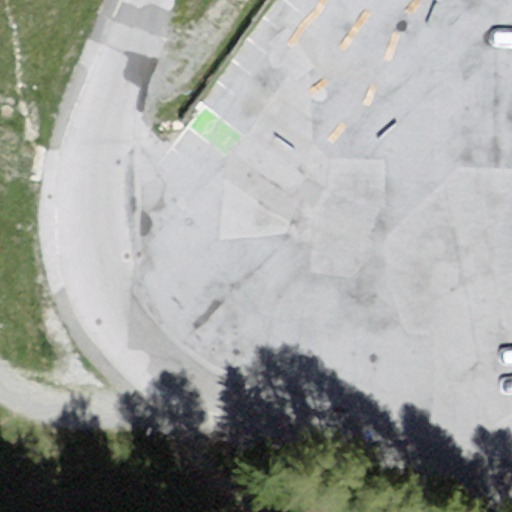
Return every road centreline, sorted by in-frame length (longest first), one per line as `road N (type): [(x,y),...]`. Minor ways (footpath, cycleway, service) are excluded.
road 1 (residential): [(140,0),(88,202),(92,270),(112,328),(128,354),(217,410),(425,491)]
road 2 (track): [(217,410),(305,511)]
